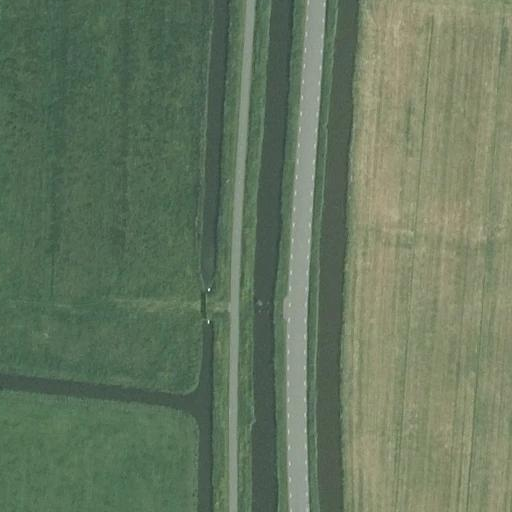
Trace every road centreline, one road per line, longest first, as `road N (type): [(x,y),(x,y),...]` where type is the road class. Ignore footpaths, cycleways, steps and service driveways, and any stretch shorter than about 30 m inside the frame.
road 1 (tertiary): [(297,511),(296,313),(317,0)]
road 2 (track): [(0,305),(235,309)]
